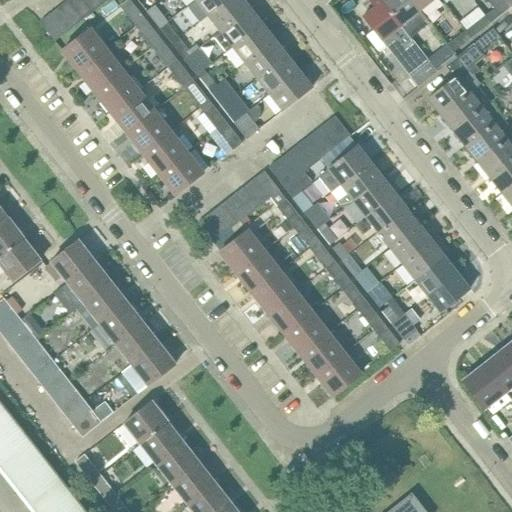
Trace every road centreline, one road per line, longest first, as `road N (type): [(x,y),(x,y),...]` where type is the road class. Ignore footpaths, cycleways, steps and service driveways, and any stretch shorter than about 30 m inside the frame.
road 1 (residential): [(0,71),(290,439),(323,437),(419,364)]
road 2 (residential): [(511,275),(297,0)]
road 3 (residential): [(511,483),(419,364)]
